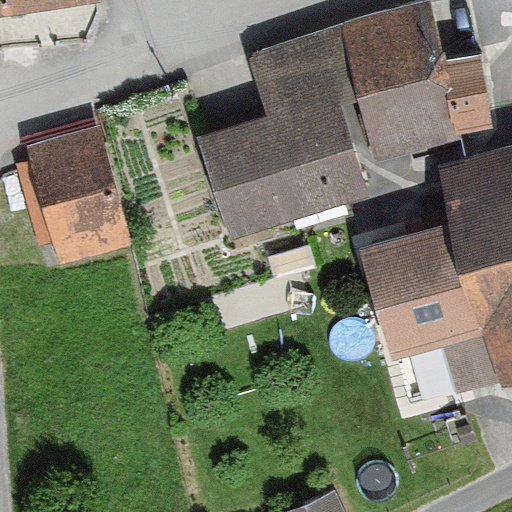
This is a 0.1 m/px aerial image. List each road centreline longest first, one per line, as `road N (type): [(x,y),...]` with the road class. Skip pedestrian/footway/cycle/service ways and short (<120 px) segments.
road 1 (unclassified): [(297,0),(143,52)]
road 2 (unclassified): [(143,52),(0,109)]
